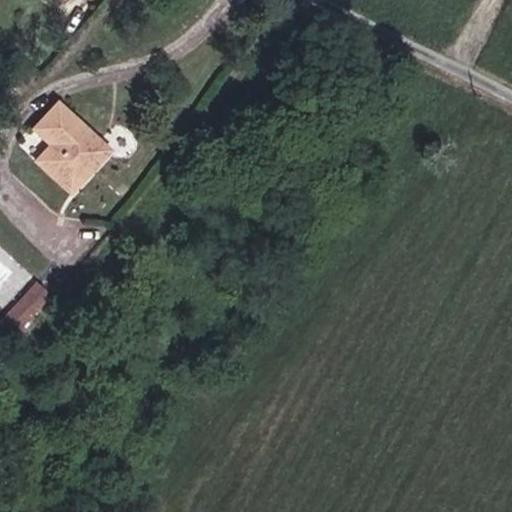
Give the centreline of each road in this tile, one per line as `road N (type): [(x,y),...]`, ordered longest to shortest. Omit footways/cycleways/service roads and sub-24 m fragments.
road 1 (unknown): [(202,0),(168,35),(49,78),(0,137)]
road 2 (residential): [(511,94),(313,0)]
